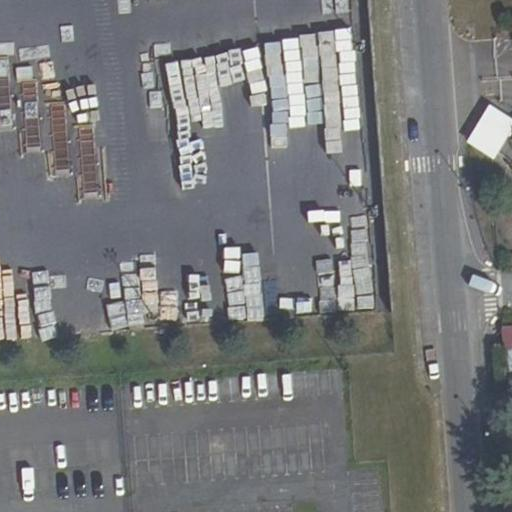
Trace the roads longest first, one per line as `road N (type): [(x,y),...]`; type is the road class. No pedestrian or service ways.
road 1 (unclassified): [(468,511),(428,0)]
road 2 (unknown): [(150,229),(0,234)]
